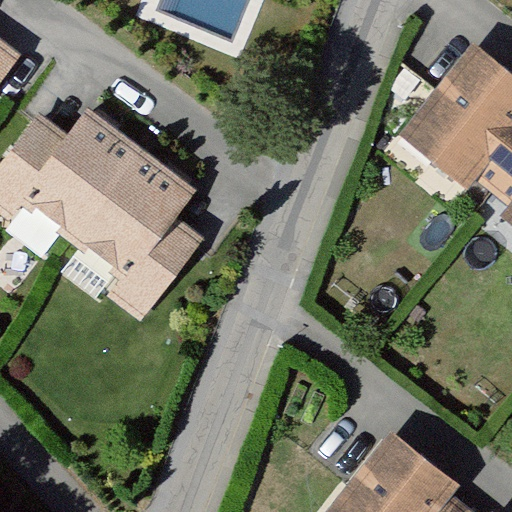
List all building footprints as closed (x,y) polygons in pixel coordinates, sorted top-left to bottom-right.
[(511,108),(464,69),(391,158),(452,208),(464,194),(484,210),(511,175),(511,108)] [(0,231),(11,218),(61,257),(133,165),(81,124),(62,148),(33,126),(0,168),(0,231)] [(99,311),(129,335),(192,256),(164,235),(186,206),(133,165),(61,257),(111,296),(99,311)] [(490,237),(511,255),(511,175),(484,210),(501,224),(490,237)] [(383,454),(336,511),(448,511),(444,509),(446,505),(383,454)]
